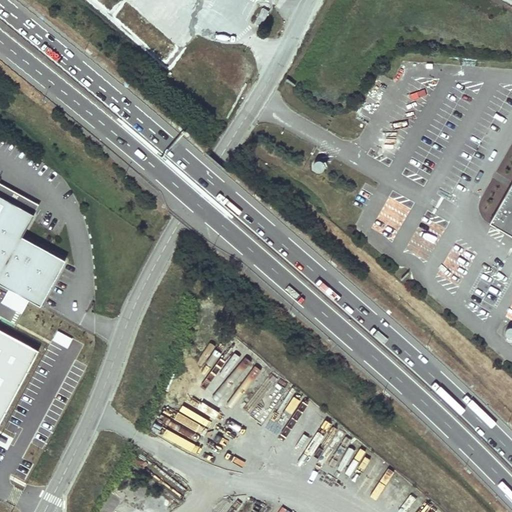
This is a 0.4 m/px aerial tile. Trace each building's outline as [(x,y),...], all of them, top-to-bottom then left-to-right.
[(511,179),(489,220),(511,232),(511,179)] [(21,197),(9,190),(5,199),(16,205),(21,197)] [(5,199),(0,196),(0,274),(21,236),(33,214),(16,205),(5,199)] [(21,236),(0,274),(0,284),(39,306),(65,260),(48,251),(36,245),(21,236)] [(52,243),(41,236),(36,245),(48,251),(52,243)] [(40,319),(55,328),(61,317),(46,308),(40,319)] [(499,331),(509,340),(511,336),(511,323),(509,321),(499,331)] [(0,443),(9,448),(14,438),(8,435),(26,401),(14,394),(19,384),(25,373),(38,350),(0,330),(0,443)] [(34,378),(25,373),(19,384),(28,389),(34,378)]
